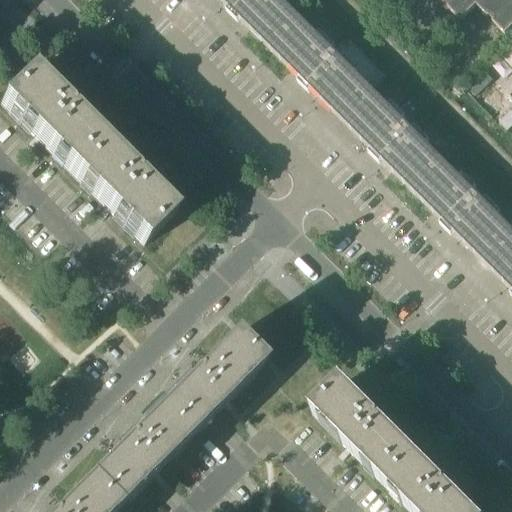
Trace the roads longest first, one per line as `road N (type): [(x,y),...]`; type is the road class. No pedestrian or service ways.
road 1 (residential): [(511,459),(277,225)]
road 2 (residential): [(277,225),(53,0)]
road 3 (residential): [(0,511),(170,338)]
road 4 (residential): [(170,338),(0,173)]
road 5 (residential): [(191,511),(266,438),(343,511)]
road 6 (residential): [(170,338),(277,225)]
